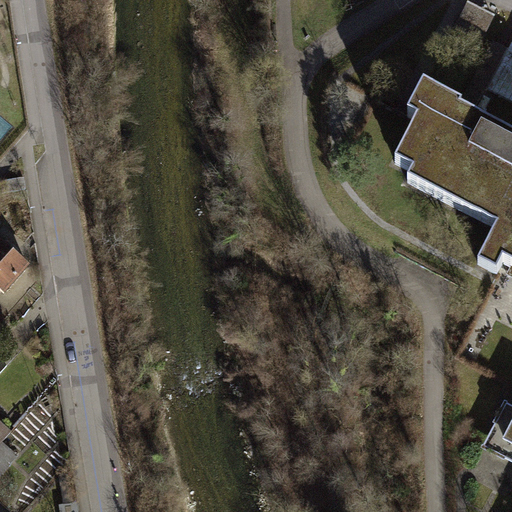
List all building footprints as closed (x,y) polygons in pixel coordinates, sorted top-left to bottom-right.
[(469,5),(457,28),(484,42),(496,18),(469,5)] [(511,45),(488,91),(511,103),(511,45)] [(511,140),(460,113),(463,108),(424,87),(408,119),(417,123),(396,163),(412,171),(405,184),(511,239),(500,263),(511,269),(511,431),(507,442),(511,444),(511,140)] [(0,242),(0,289),(5,294),(28,267),(0,242)] [(0,444),(10,433),(0,423),(0,444)] [(3,445),(0,448),(0,468),(3,471),(16,457),(3,445)]
